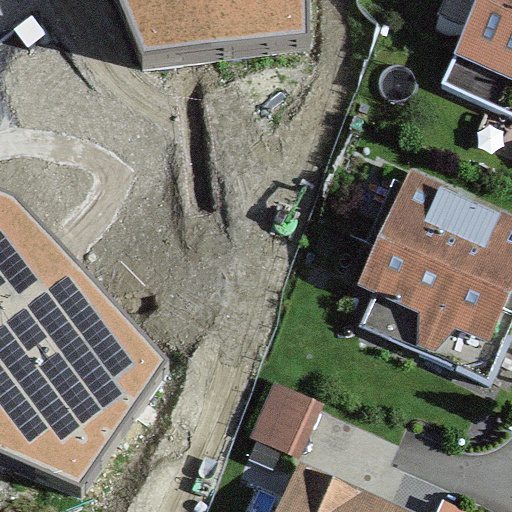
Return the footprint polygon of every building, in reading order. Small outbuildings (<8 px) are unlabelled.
[(307,0),(116,0),(144,65),(309,44),(307,0)] [(511,0),(492,0),(469,54),(511,72),(511,0)] [(511,344),(511,220),(423,184),(375,300),(508,355),(511,344)] [(13,197),(0,191),(0,451),(81,487),(163,358),(13,197)] [(205,511),(260,372),(189,345),(154,436),(131,427),(97,511),(205,511)] [(321,414),(275,393),(255,438),(301,458),(321,414)] [(381,511),(313,481),(299,511),(381,511)]
